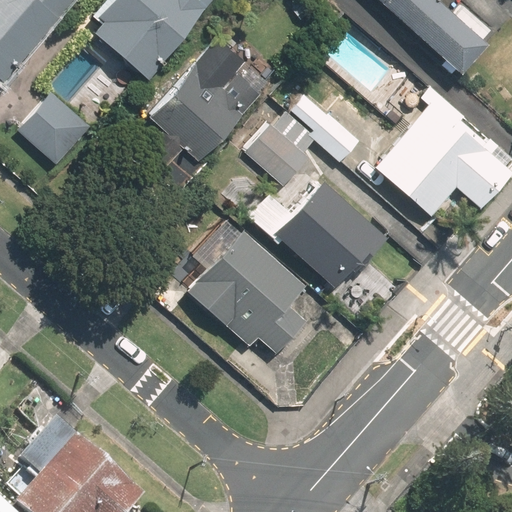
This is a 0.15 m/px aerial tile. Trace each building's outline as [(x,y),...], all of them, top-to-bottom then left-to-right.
[(0,0),(0,75),(66,0),(0,0)] [(108,0),(93,17),(98,21),(86,34),(134,78),(151,59),(156,62),(208,0),(108,0)] [(374,0),(455,76),(494,35),(464,6),(452,18),(433,0),(374,0)] [(243,64),(214,39),(143,119),(157,131),(139,152),(158,169),(178,146),(194,161),(254,94),(232,75),(243,64)] [(411,98),(421,106),(369,166),(426,216),(452,187),(476,208),(511,166),(511,162),(423,85),(411,98)] [(299,92),(280,112),(241,152),(278,187),(306,157),(301,152),(311,141),(335,164),(373,123),(342,94),(322,114),(299,92)] [(85,125),(48,94),(15,133),(52,164),(85,125)] [(264,190),(241,215),(271,244),(275,240),(329,292),(380,239),(316,177),(284,210),(264,190)] [(298,288),(219,218),(184,257),(196,268),(178,288),(245,346),(253,337),(272,353),(298,324),(281,308),(298,288)] [(156,285),(173,264),(158,252),(141,272),(156,285)] [(28,481),(8,502),(18,511),(125,511),(134,502),(117,486),(46,420),(7,461),(28,481)]
